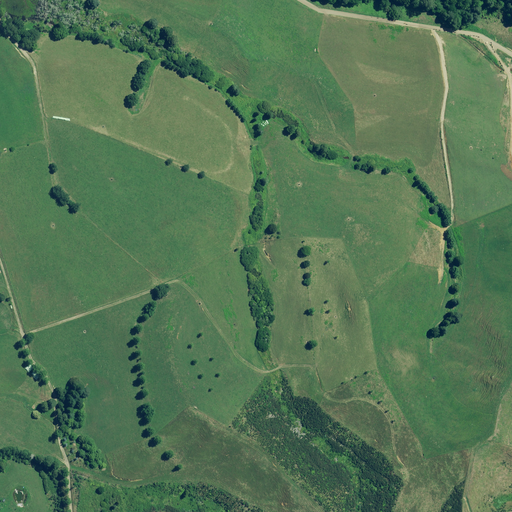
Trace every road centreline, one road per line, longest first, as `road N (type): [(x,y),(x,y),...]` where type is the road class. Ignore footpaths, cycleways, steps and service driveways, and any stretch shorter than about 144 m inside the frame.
road 1 (track): [(0,277),(19,360),(60,450),(66,511)]
road 2 (track): [(296,0),(333,21),(423,28),(487,41),(511,55)]
road 3 (track): [(0,29),(30,65),(50,165)]
